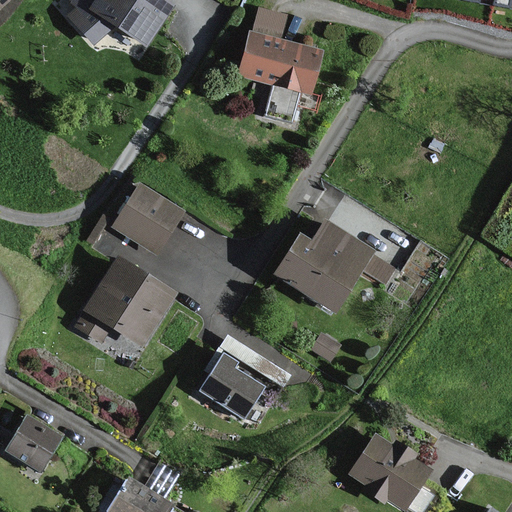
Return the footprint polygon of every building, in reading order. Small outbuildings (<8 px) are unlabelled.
[(0,0),(0,8),(9,0),(0,0)] [(172,8),(160,0),(82,0),(67,15),(97,45),(143,52),(172,8)] [(290,17),(253,8),(236,80),(271,88),(264,116),(291,122),(298,94),(310,97),(320,53),(284,44),(290,17)] [(184,214),(142,186),(112,230),(155,259),(184,214)] [(396,268),(323,224),(311,243),(300,235),(273,278),(334,315),(358,275),(382,289),(396,268)] [(175,296),(116,259),(72,328),(101,346),(111,330),(141,349),(175,296)] [(289,374),(225,335),(203,371),(209,376),(198,394),(244,421),(268,380),(280,387),(289,374)] [(62,441),(27,417),(4,450),(39,474),(62,441)] [(396,451),(374,436),(346,478),(371,494),(368,498),(382,507),(386,501),(402,511),(403,511),(428,474),(413,465),(418,458),(400,446),(396,451)] [(171,511),(173,509),(126,478),(103,511),(171,511)]
